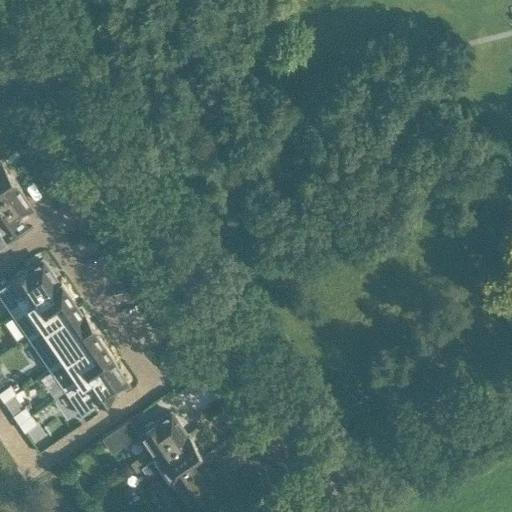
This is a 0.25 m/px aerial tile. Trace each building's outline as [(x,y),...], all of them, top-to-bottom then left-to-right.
[(0,196),(16,186),(15,184),(17,182),(1,161),(0,161),(0,196)] [(31,207),(16,186),(0,196),(0,223),(3,228),(7,225),(10,225),(15,222),(15,219),(19,217),(18,216),(31,207)] [(78,306),(60,278),(57,280),(42,258),(29,267),(28,267),(25,269),(22,269),(16,273),(16,275),(12,278),(12,279),(0,286),(0,296),(51,371),(81,414),(97,403),(97,404),(101,402),(104,402),(110,398),(110,395),(127,383),(111,359),(113,357),(104,343),(95,329),(97,328),(81,304),(78,306)] [(221,387),(211,371),(223,363),(214,348),(171,377),(191,407),(221,387)] [(0,390),(0,394),(4,400),(15,393),(10,384),(0,390)] [(13,414),(19,422),(30,414),(25,406),(13,414)] [(151,445),(153,444),(158,453),(186,434),(171,411),(158,420),(157,419),(154,421),(151,420),(145,424),(145,427),(141,430),(151,445)] [(36,422),(30,414),(19,422),(24,430),(36,422)] [(125,421),(98,439),(107,453),(134,435),(125,421)] [(188,433),(186,434),(158,453),(174,478),(203,458),(205,457),(188,433)] [(218,481),(203,458),(174,478),(189,502),(208,489),(208,488),(218,481)] [(166,484),(159,474),(147,483),(154,492),(166,484)] [(174,511),(182,507),(175,497),(163,506),(167,511),(174,511)]
